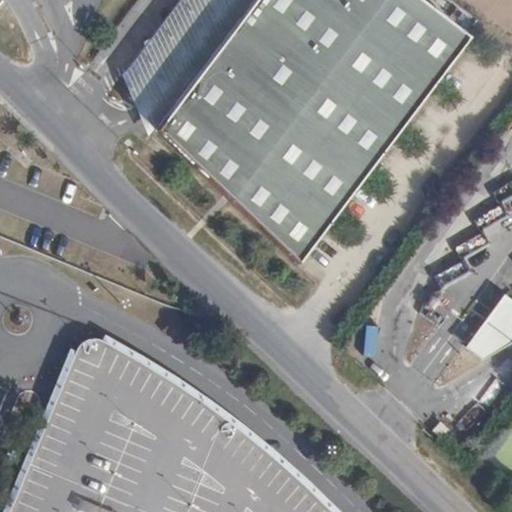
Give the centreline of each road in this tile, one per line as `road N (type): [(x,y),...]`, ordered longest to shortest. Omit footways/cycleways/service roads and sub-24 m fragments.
road 1 (tertiary): [(0,67),(286,359)]
road 2 (unclassified): [(511,60),(286,359)]
road 3 (tertiary): [(286,359),(445,511)]
